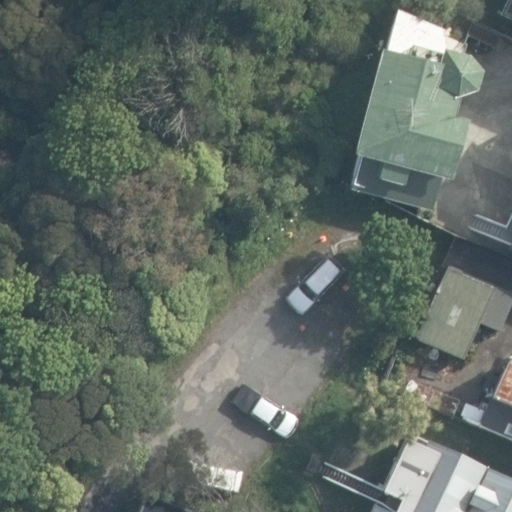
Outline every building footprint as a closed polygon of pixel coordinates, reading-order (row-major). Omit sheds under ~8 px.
[(472,59),(374,40),(350,144),(450,174),(472,59)] [(511,223),(497,256),(511,262),(511,223)] [(511,302),(511,296),(445,267),(413,341),(462,362),(478,325),(498,334),(511,302)] [(511,511),(511,485),(405,437),(370,511),(511,511)] [(168,511),(142,501),(137,511),(168,511)]
